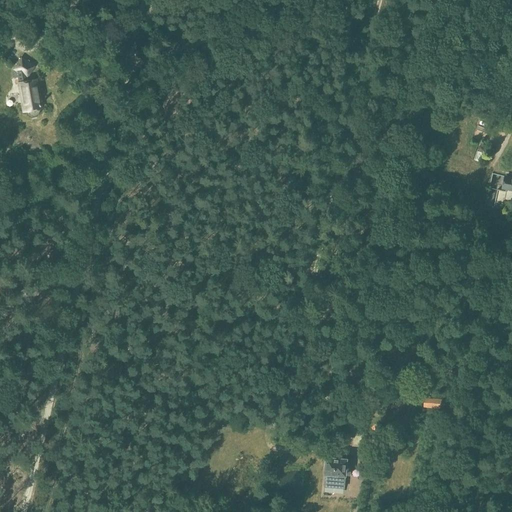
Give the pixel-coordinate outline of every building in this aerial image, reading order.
[(25,110),(27,114),(30,116),(31,116),(33,116),(35,116),(36,116),(36,115),(37,114),(38,113),(38,112),(39,111),(40,108),(41,108),(36,79),(29,80),(28,76),(35,65),(21,57),(13,69),(13,70),(12,71),(13,78),(17,77),(17,82),(20,82),(25,110)] [(480,121),(478,127),(486,129),(488,124),(480,121)] [(478,148),(479,151),(477,151),(474,160),(479,161),(482,152),(484,151),(485,150),(485,148),(484,146),(485,143),(481,142),(481,145),(478,145),(478,148)] [(511,176),(505,175),(501,189),(511,191),(511,176)] [(431,373),(452,375),(453,365),(432,363),(431,373)] [(424,397),(423,407),(448,409),(448,399),(424,397)] [(361,470),(369,470),(371,449),(362,448),(361,470)] [(325,484),(324,487),(344,489),(345,485),(345,474),(346,474),(347,459),(327,457),(326,473),(325,473),(325,484)]
